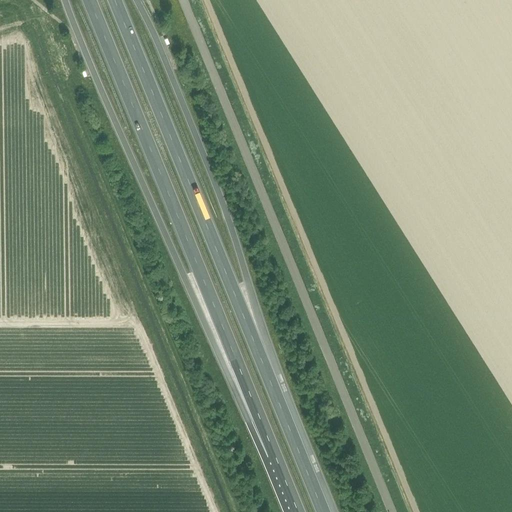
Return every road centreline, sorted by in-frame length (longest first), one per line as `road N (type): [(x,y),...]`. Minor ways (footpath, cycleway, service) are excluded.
road 1 (unclassified): [(391,511),(182,0)]
road 2 (trunk): [(322,511),(113,0)]
road 3 (trunk): [(89,0),(297,511)]
